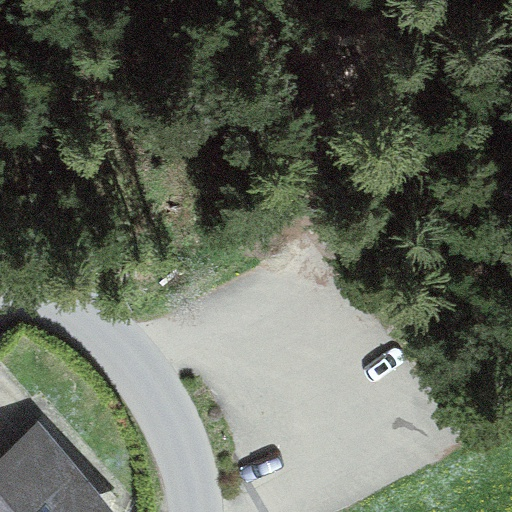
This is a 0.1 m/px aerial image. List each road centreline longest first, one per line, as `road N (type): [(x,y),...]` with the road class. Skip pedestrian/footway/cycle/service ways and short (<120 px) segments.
road 1 (unclassified): [(0,284),(63,311),(123,354),(168,419),(194,511)]
road 2 (track): [(329,282),(423,202),(511,212)]
